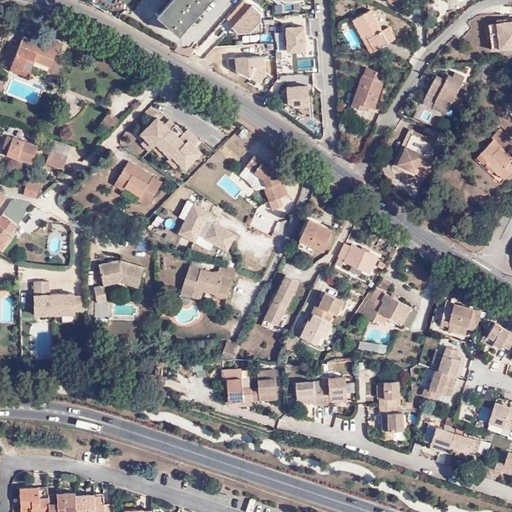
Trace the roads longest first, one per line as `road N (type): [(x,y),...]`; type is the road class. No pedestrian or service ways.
road 1 (tertiary): [(351,185),(182,69),(47,0)]
road 2 (secondary): [(372,511),(73,414)]
road 3 (residential): [(224,511),(80,462),(50,460),(9,465),(5,511)]
road 4 (residential): [(351,185),(427,49),(493,0)]
road 5 (tertiary): [(511,291),(351,185)]
